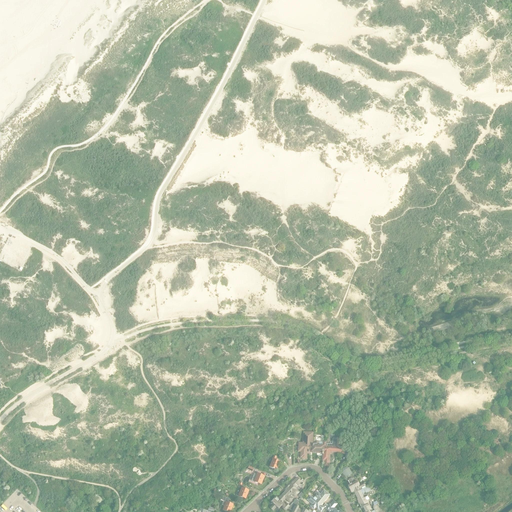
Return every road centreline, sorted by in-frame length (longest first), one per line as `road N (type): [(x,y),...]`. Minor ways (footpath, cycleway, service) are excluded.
road 1 (unknown): [(0,430),(99,359),(175,328),(279,327),(375,370),(511,349)]
road 2 (unknown): [(209,0),(159,43),(100,137),(60,152),(49,175),(0,217)]
road 3 (residential): [(350,511),(313,466),(291,470),(257,501)]
